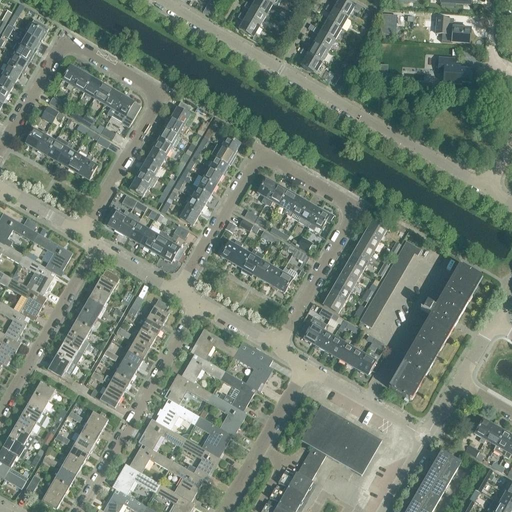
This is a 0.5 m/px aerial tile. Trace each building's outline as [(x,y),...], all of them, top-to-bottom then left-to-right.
[(211,0),(210,0),(207,6),(213,10),(217,3),(211,0)] [(255,0),(257,0),(253,7),(252,8),(266,17),(272,6),(262,0),(255,0)] [(262,0),(272,6),(277,8),(281,0),(262,0)] [(333,9),(333,10),(347,19),(353,8),(341,1),(341,0),(332,0),(337,3),(333,9)] [(260,28),(266,17),(252,8),(253,7),(247,3),(244,8),(250,11),(246,18),(245,20),(260,28)] [(327,20),(326,22),(341,30),(347,19),(333,10),(333,9),(328,6),(325,10),(331,14),(327,20)] [(8,21),(12,14),(7,11),(3,18),(8,21)] [(253,39),(260,28),(245,20),(246,18),(240,14),(237,19),(244,23),(239,31),(253,39)] [(13,29),(19,18),(14,15),(8,26),(13,29)] [(382,16),(380,36),(395,37),(396,17),(382,16)] [(282,17),(279,23),(285,27),(289,20),(282,17)] [(327,20),(321,17),(319,22),(324,25),(320,32),(320,33),(334,41),(341,30),(326,22),(327,20)] [(436,20),(435,35),(451,36),(451,44),(469,45),(470,31),(447,29),(448,21),(436,20)] [(32,26),(26,36),(39,44),(45,33),(32,26)] [(7,39),(11,32),(6,29),(2,36),(7,39)] [(328,53),(334,41),(320,33),(320,32),(315,29),(313,33),(318,36),(314,42),(314,44),(328,53)] [(26,36),(20,46),(35,55),(40,45),(39,44),(26,36)] [(322,64),(328,53),(314,44),(314,42),(309,39),(306,44),(312,47),(308,54),(307,55),(322,64)] [(29,60),(31,61),(35,55),(20,46),(14,56),(27,64),(29,60)] [(302,51),(300,56),(305,59),(300,67),(315,75),(322,64),(307,55),(308,54),(302,51)] [(29,65),(27,64),(14,56),(8,66),(21,74),(23,70),(25,71),(29,65)] [(456,60),(439,59),(438,74),(444,75),(443,84),(461,86),(461,83),(470,84),(472,71),(460,70),(460,68),(455,68),(456,60)] [(21,74),(8,66),(2,77),(15,84),(21,74)] [(377,76),(377,83),(385,84),(385,80),(386,80),(387,70),(386,70),(386,66),(380,66),(379,76),(377,76)] [(71,67),(62,82),(69,85),(66,89),(71,92),(73,88),(82,72),(83,72),(82,71),(81,73),(71,67)] [(84,94),(92,79),(93,78),(88,75),(86,75),(82,72),(73,88),(84,94)] [(329,84),(334,87),(341,75),(336,72),(334,76),(329,84)] [(0,88),(9,94),(15,84),(2,77),(0,80),(0,88)] [(93,78),(92,79),(84,94),(94,100),(102,85),(93,80),(94,78),(93,78)] [(94,100),(104,106),(113,92),(102,85),(94,100)] [(0,102),(3,104),(9,94),(0,88),(0,102)] [(111,118),(115,112),(123,98),(113,92),(104,106),(111,109),(107,116),(111,118)] [(134,104),(123,98),(115,112),(126,118),(134,104)] [(60,111),(63,105),(53,99),(49,105),(60,111)] [(63,105),(60,111),(65,115),(68,110),(62,107),(63,105)] [(54,120),(58,113),(48,107),(44,114),(54,120)] [(177,109),(171,119),(184,127),(188,130),(196,116),(189,112),(187,115),(177,109)] [(89,122),(83,119),(80,123),(86,127),(89,122)] [(188,130),(184,127),(171,119),(165,130),(178,137),(181,132),(186,135),(189,130),(188,130)] [(197,135),(202,138),(208,127),(203,124),(197,135)] [(85,129),(79,125),(77,130),(82,133),(85,129)] [(204,139),(208,141),(214,131),(210,128),(204,139)] [(104,131),(101,136),(101,135),(112,141),(116,135),(105,129),(104,131)] [(178,137),(165,130),(163,129),(157,139),(159,140),(172,148),(178,137)] [(36,152),(45,137),(34,130),(25,145),(36,152)] [(202,138),(197,135),(191,145),(195,148),(202,138)] [(45,137),(36,152),(47,158),(55,143),(45,137)] [(58,138),(55,143),(47,158),(57,164),(68,144),(58,138)] [(100,138),(97,142),(96,144),(107,150),(110,144),(100,138)] [(240,146),(227,138),(221,149),(234,156),(240,146)] [(202,151),(208,141),(204,139),(198,149),(202,151)] [(166,158),(172,148),(159,140),(153,150),(166,158)] [(68,144),(57,164),(68,170),(76,155),(70,151),(73,147),(68,144)] [(195,148),(191,145),(185,156),(189,158),(195,148)] [(217,147),(212,157),(215,159),(230,168),(236,157),(234,156),(221,149),(217,147)] [(202,151),(198,149),(192,159),(196,162),(201,154),(200,154),(202,151)] [(153,150),(147,160),(160,168),(166,158),(153,150)] [(78,151),(76,155),(68,170),(78,176),(87,161),(89,157),(78,151)] [(179,166),(184,168),(189,158),(185,156),(179,166)] [(89,157),(87,161),(78,176),(89,182),(97,167),(90,163),(93,159),(89,157)] [(147,160),(145,159),(140,169),(154,178),(160,168),(147,160)] [(230,168),(215,159),(209,169),(222,177),(224,178),(230,168)] [(190,172),(195,165),(190,162),(186,169),(190,172)] [(184,168),(179,166),(175,172),(180,175),(184,168)] [(134,179),(135,180),(148,188),(152,190),(158,180),(154,178),(140,169),(134,179)] [(216,187),(222,177),(209,169),(203,179),(216,187)] [(185,182),(189,175),(184,172),(180,179),(185,182)] [(210,197),(216,187),(203,179),(198,189),(210,197)] [(135,180),(129,190),(142,198),(148,188),(135,180)] [(266,180),(257,195),(264,199),(261,203),(265,205),(276,186),(266,180)] [(179,192),(183,185),(178,182),(174,189),(179,192)] [(171,188),(167,186),(161,196),(165,198),(171,188)] [(276,186),(265,205),(270,208),(273,204),(278,207),(287,192),(276,186)] [(168,199),(173,202),(179,192),(174,189),(168,199)] [(198,189),(192,199),(204,207),(210,197),(198,189)] [(289,213),(297,198),(287,192),(278,207),(284,210),(282,214),(287,216),(289,213)] [(132,210),(136,202),(127,197),(122,204),(132,210)] [(289,213),(287,216),(297,222),(308,204),(297,198),(289,213)] [(173,202),(168,199),(160,213),(165,216),(173,202)] [(192,199),(186,210),(199,217),(204,207),(192,199)] [(137,203),(136,202),(132,210),(133,210),(135,207),(140,210),(143,206),(137,202),(137,203)] [(308,204),(297,222),(308,229),(319,210),(308,204)] [(199,217),(186,210),(180,220),(193,227),(199,217)] [(319,210),(308,229),(312,231),(314,227),(321,231),(326,222),(330,224),(334,216),(324,210),(323,212),(319,210)] [(108,227),(118,233),(127,219),(129,214),(125,212),(123,216),(113,211),(108,219),(111,221),(108,227)] [(155,219),(157,214),(152,211),(149,215),(148,218),(153,221),(155,219)] [(245,218),(255,224),(258,218),(248,213),(245,218)] [(129,214),(127,219),(118,233),(129,239),(137,225),(132,222),(134,217),(130,215),(129,214)] [(157,214),(155,219),(161,222),(163,217),(157,214)] [(13,232),(33,243),(38,235),(3,215),(0,219),(0,243),(4,246),(13,232)] [(255,224),(260,228),(261,228),(265,222),(258,218),(255,224)] [(240,227),(249,232),(253,226),(243,221),(240,227)] [(365,233),(385,244),(387,240),(383,237),(387,231),(372,222),(365,233)] [(228,232),(233,234),(237,227),(233,224),(228,232)] [(129,239),(139,245),(148,231),(137,225),(129,239)] [(189,233),(178,227),(176,231),(174,234),(184,240),(189,233)] [(139,245),(150,252),(158,237),(148,231),(139,245)] [(159,237),(158,237),(150,252),(160,258),(161,256),(171,239),(161,233),(159,237)] [(359,243),(374,252),(378,246),(380,247),(382,243),(385,245),(385,244),(365,233),(359,243)] [(38,235),(33,243),(53,255),(45,269),(55,275),(57,276),(61,269),(63,271),(73,255),(43,238),(39,236),(38,235)] [(171,239),(161,256),(160,258),(171,264),(174,260),(178,262),(184,252),(173,246),(175,242),(171,239)] [(231,264),(237,255),(240,249),(242,244),(237,241),(235,242),(233,245),(229,243),(226,248),(222,246),(218,253),(222,255),(220,258),(231,264)] [(299,244),(296,248),(307,254),(311,247),(301,241),(299,244)] [(20,266),(25,258),(23,256),(22,256),(16,253),(4,246),(0,243),(0,256),(1,255),(20,266)] [(353,254),(368,262),(374,252),(359,243),(353,254)] [(403,249),(414,255),(417,257),(419,254),(421,255),(423,252),(407,243),(403,249)] [(250,256),(248,255),(240,249),(237,255),(231,264),(242,270),(250,256)] [(398,251),(393,249),(390,255),(394,257),(398,251)] [(411,260),(414,255),(403,249),(400,253),(411,260)] [(296,250),(295,250),(293,255),(292,257),(305,265),(309,259),(295,251),(296,250)] [(263,257),(262,256),(253,251),(250,256),(242,270),(241,272),(251,278),(252,276),(261,261),(263,257)] [(25,258),(34,263),(37,259),(27,253),(25,258)] [(400,253),(397,258),(408,265),(411,260),(400,253)] [(353,254),(352,256),(347,264),(362,273),(368,262),(353,254)] [(25,258),(20,266),(39,277),(31,291),(42,298),(55,275),(45,269),(34,263),(25,258)] [(405,270),(408,265),(397,258),(394,263),(405,270)] [(252,276),(263,282),(271,267),(261,261),(252,276)] [(391,268),(402,275),(405,270),(394,263),(391,268)] [(356,283),(362,273),(347,264),(341,275),(356,283)] [(263,282),(273,288),(281,273),(271,267),(263,282)] [(458,274),(469,281),(473,274),(462,267),(458,274)] [(399,280),(402,275),(391,268),(388,273),(399,280)] [(282,274),(281,273),(273,288),(284,294),(292,280),(286,276),(289,272),(284,269),(282,274)] [(386,272),(381,270),(377,276),(382,279),(386,272)] [(0,284),(7,288),(12,280),(0,273),(0,284)] [(396,285),(399,280),(388,273),(386,278),(396,285)] [(420,309),(433,317),(444,324),(440,330),(437,336),(433,342),(430,348),(426,354),(423,360),(419,366),(416,372),(412,379),(408,385),(405,391),(401,397),(409,401),(480,278),(473,274),(469,281),(465,288),(461,295),(457,302),(453,309),(448,316),(438,309),(424,302),(420,309)] [(458,274),(457,276),(454,281),(465,288),(469,281),(458,274)] [(341,275),(335,285),(350,294),(356,283),(341,275)] [(97,285),(93,282),(91,286),(111,298),(117,287),(101,277),(97,285)] [(393,289),(396,285),(386,278),(383,283),(393,289)] [(12,280),(7,288),(27,300),(19,314),(29,320),(31,321),(35,314),(37,315),(46,300),(42,298),(31,291),(12,280)] [(454,281),(450,288),(461,295),(465,288),(454,281)] [(391,294),(393,289),(383,283),(380,288),(391,294)] [(335,285),(329,296),(344,304),(350,294),(335,285)] [(88,290),(92,292),(88,299),(104,309),(111,298),(91,286),(88,290)] [(388,299),(391,294),(380,288),(377,293),(388,299)] [(446,295),(457,302),(461,295),(450,288),(446,295)] [(365,297),(370,299),(374,293),(369,291),(365,297)] [(134,296),(129,293),(127,292),(121,303),(127,307),(134,296)] [(374,298),(385,304),(388,299),(377,293),(374,298)] [(442,302),(453,309),(457,302),(446,295),(442,302)] [(323,307),(338,315),(344,304),(329,296),(323,307)] [(144,302),(137,298),(131,310),(138,314),(144,302)] [(382,309),(385,304),(374,298),(371,303),(382,309)] [(80,304),(78,308),(98,320),(104,309),(88,299),(84,307),(80,304)] [(438,309),(448,316),(453,309),(442,302),(438,309)] [(0,303),(0,314),(12,322),(4,336),(16,343),(29,320),(19,314),(0,303)] [(379,314),(382,309),(371,303),(368,308),(379,314)] [(92,331),(98,320),(78,308),(76,312),(80,314),(75,322),(92,331)] [(147,319),(163,328),(170,317),(154,308),(147,319)] [(376,319),(379,314),(368,308),(365,313),(376,319)] [(138,314),(131,310),(128,314),(135,318),(138,314)] [(319,315),(317,319),(327,325),(330,320),(333,316),(322,310),(319,315)] [(362,314),(357,312),(353,317),(358,320),(362,314)] [(373,324),(376,319),(365,313),(362,318),(373,324)] [(333,315),(333,316),(330,320),(340,326),(343,321),(338,319),(338,318),(333,315)] [(433,317),(429,323),(440,330),(444,324),(433,317)] [(359,323),(370,329),(373,324),(362,318),(359,323)] [(141,330),(157,339),(163,328),(147,319),(141,330)] [(67,327),(65,331),(85,342),(92,331),(75,322),(71,329),(67,327)] [(304,340),(314,346),(323,332),(312,325),(312,326),(307,323),(303,330),(308,332),(304,340)] [(437,336),(440,330),(429,323),(426,329),(437,336)] [(116,334),(122,337),(125,332),(119,329),(116,334)] [(426,329),(422,335),(433,342),(437,336),(426,329)] [(157,339),(141,330),(134,341),(150,350),(157,339)] [(89,345),(85,342),(65,331),(63,335),(67,337),(63,344),(79,353),(83,356),(89,345)] [(190,353),(194,355),(205,362),(213,348),(233,359),(238,350),(203,331),(190,353)] [(125,332),(122,337),(128,340),(131,335),(125,332)] [(314,346),(325,352),(333,338),(323,332),(314,346)] [(0,333),(0,364),(3,366),(5,367),(9,359),(12,361),(21,345),(16,343),(4,336),(0,333)] [(422,335),(419,342),(430,348),(433,342),(422,335)] [(374,340),(374,339),(369,336),(366,341),(371,344),(374,340)] [(344,344),(333,338),(325,352),(335,359),(344,344)] [(346,340),(344,344),(335,359),(346,365),(354,350),(348,346),(351,342),(346,340)] [(385,346),(374,340),(371,344),(369,349),(374,353),(377,349),(381,351),(385,346)] [(144,362),(150,350),(134,341),(128,352),(144,362)] [(426,354),(430,348),(419,342),(415,348),(426,354)] [(58,351),(55,349),(53,353),(72,364),(79,353),(63,344),(58,351)] [(415,348),(412,354),(423,360),(426,354),(415,348)] [(238,350),(233,359),(253,371),(245,385),(255,391),(259,394),(273,370),(238,350)] [(365,356),(354,350),(346,365),(356,371),(365,356)] [(109,359),(112,354),(106,351),(104,356),(109,359)] [(128,352),(121,364),(137,373),(144,362),(128,352)] [(53,353),(50,357),(54,359),(50,366),(54,368),(51,374),(61,380),(64,375),(66,376),(70,378),(77,367),(72,364),(53,353)] [(118,358),(112,354),(109,359),(115,362),(118,358)] [(419,366),(423,360),(412,354),(408,360),(419,366)] [(205,362),(194,355),(181,378),(193,384),(201,370),(220,381),(225,373),(205,362)] [(365,356),(356,371),(367,377),(376,362),(365,356)] [(408,360),(404,366),(416,372),(419,366),(408,360)] [(131,384),(137,373),(121,364),(115,375),(131,384)] [(404,366),(401,372),(412,379),(416,372),(404,366)] [(408,385),(412,379),(401,372),(397,378),(408,385)] [(97,381),(100,376),(94,373),(91,378),(97,381)] [(255,391),(245,385),(225,373),(220,381),(239,392),(234,401),(226,396),(222,401),(243,413),(255,391)] [(64,375),(61,380),(72,386),(75,381),(70,378),(66,376),(64,375)] [(115,375),(109,386),(124,395),(131,384),(115,375)] [(164,398),(168,400),(179,407),(187,393),(207,405),(212,395),(193,384),(181,378),(177,375),(164,398)] [(105,380),(100,376),(97,381),(102,385),(105,380)] [(397,378),(394,384),(405,391),(408,385),(397,378)] [(36,390),(32,388),(30,392),(50,403),(56,393),(40,383),(36,390)] [(394,384),(390,390),(401,397),(405,391),(394,384)] [(109,386),(103,396),(102,397),(104,398),(101,403),(111,409),(114,404),(118,406),(124,395),(109,386)] [(93,391),(90,397),(101,403),(104,398),(102,397),(103,396),(93,391)] [(32,398),(28,405),(44,414),(50,403),(30,392),(28,395),(32,398)] [(212,395),(207,405),(227,416),(219,430),(230,436),(233,438),(247,415),(243,413),(222,401),(212,395)] [(199,418),(179,407),(168,400),(155,423),(167,430),(176,415),(194,426),(199,418)] [(48,417),(44,414),(28,405),(23,413),(19,410),(17,414),(37,426),(41,428),(48,417)] [(312,449),(326,457),(361,477),(381,443),(321,408),(301,443),(312,449)] [(68,418),(74,421),(77,416),(71,413),(68,418)] [(99,417),(92,414),(86,425),(102,434),(109,423),(104,420),(106,416),(101,413),(99,417)] [(19,420),(15,427),(31,437),(37,426),(17,414),(15,418),(19,420)] [(77,416),(74,421),(80,424),(82,419),(77,416)] [(199,418),(194,426),(213,437),(205,452),(217,458),(230,436),(219,430),(199,418)] [(138,443),(142,445),(153,452),(161,438),(181,450),(186,441),(181,438),(167,430),(155,423),(151,421),(138,443)] [(484,421),(480,427),(475,424),(470,433),(481,439),(480,441),(484,444),(485,442),(486,442),(494,427),(484,421)] [(102,434),(86,425),(80,436),(96,445),(102,434)] [(11,435),(7,432),(5,436),(29,450),(35,439),(31,437),(15,427),(11,435)] [(494,427),(486,442),(496,448),(505,433),(494,427)] [(511,437),(505,433),(496,448),(494,452),(504,458),(511,444),(511,437)] [(55,440),(61,443),(64,438),(58,435),(55,440)] [(6,442),(2,450),(18,459),(22,461),(29,450),(5,436),(2,440),(6,442)] [(96,445),(80,436),(73,447),(89,456),(96,445)] [(70,441),(64,438),(61,443),(67,446),(70,441)] [(217,458),(205,452),(186,441),(181,450),(201,461),(196,470),(189,466),(186,471),(193,475),(204,481),(207,484),(221,461),(217,458)] [(168,472),(173,464),(171,462),(169,461),(153,452),(142,445),(129,468),(141,475),(149,461),(168,472)] [(465,452),(476,459),(478,454),(483,446),(481,445),(478,450),(477,450),(476,451),(468,446),(465,452)] [(89,456),(73,447),(67,458),(83,467),(89,456)] [(303,455),(307,458),(321,466),(326,457),(312,449),(310,452),(306,450),(303,455)] [(2,450),(0,453),(0,463),(12,470),(18,459),(2,450)] [(441,474),(451,480),(455,475),(444,469),(447,464),(450,459),(442,454),(425,484),(433,489),(435,485),(438,480),(441,474)] [(298,464),(302,466),(316,475),(321,466),(307,458),(303,455),(298,464)] [(43,462),(48,465),(51,460),(45,457),(43,462)] [(67,458),(61,469),(77,478),(83,467),(67,458)] [(447,464),(458,470),(461,465),(450,459),(447,464)] [(57,463),(51,460),(48,465),(54,468),(57,463)] [(12,470),(0,463),(0,478),(5,481),(12,470)] [(496,471),(499,466),(493,463),(490,468),(496,471)] [(173,464),(168,472),(182,480),(174,494),(191,504),(204,481),(193,475),(186,471),(173,464)] [(444,469),(455,475),(458,470),(447,464),(444,469)] [(112,489),(116,491),(126,497),(134,483),(155,495),(160,486),(141,475),(129,468),(125,465),(112,489)] [(311,483),(316,475),(302,466),(297,475),(311,483)] [(70,489),(77,478),(61,469),(54,480),(70,489)] [(286,472),(284,476),(292,480),(295,477),(286,472)] [(287,490),(304,499),(313,484),(311,483),(297,475),(296,474),(295,477),(292,480),(283,475),(278,484),(287,490)] [(438,480),(448,486),(451,480),(441,474),(438,480)] [(481,480),(486,483),(489,478),(484,475),(481,480)] [(31,481),(38,485),(41,480),(34,477),(31,481)] [(64,500),(70,489),(54,480),(48,491),(64,500)] [(435,485),(445,491),(448,486),(438,480),(435,485)] [(486,483),(481,480),(477,486),(482,489),(486,483)] [(25,493),(30,496),(31,496),(38,485),(31,481),(25,493)] [(501,492),(511,498),(511,484),(507,481),(501,492)] [(421,511),(420,511),(423,506),(426,501),(429,495),(432,490),(433,489),(425,484),(408,511),(421,511)] [(432,490),(442,496),(445,491),(435,485),(433,489),(432,490)] [(160,486),(155,495),(175,507),(172,511),(191,511),(195,506),(191,504),(174,494),(160,486)] [(277,486),(274,490),(284,496),(286,492),(277,486)] [(269,499),(279,505),(291,511),(297,511),(304,499),(287,490),(286,492),(284,496),(274,490),(269,499)] [(429,495),(439,501),(442,496),(432,490),(429,495)] [(57,511),(64,500),(48,491),(41,502),(57,511)] [(145,511),(147,509),(126,497),(116,491),(103,511),(120,511),(124,506),(134,511),(145,511)] [(499,505),(511,511),(511,498),(501,492),(498,497),(502,499),(499,505)] [(426,501),(436,507),(439,501),(429,495),(426,501)] [(473,504),(477,498),(472,496),(469,501),(473,504)] [(153,500),(149,507),(154,510),(158,503),(153,500)] [(423,506),(433,511),(436,507),(426,501),(423,506)] [(269,502),(267,506),(275,511),(278,507),(269,502)]
